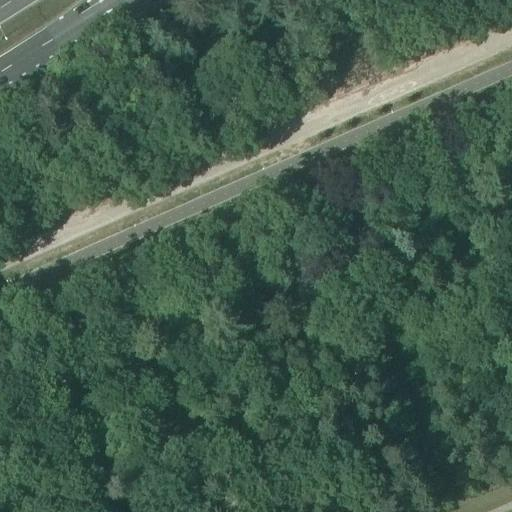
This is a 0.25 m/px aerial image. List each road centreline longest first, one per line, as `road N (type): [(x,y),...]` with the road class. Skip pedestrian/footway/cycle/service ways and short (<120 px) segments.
road 1 (unknown): [(511,39),(0,260)]
road 2 (primary): [(0,74),(117,0)]
